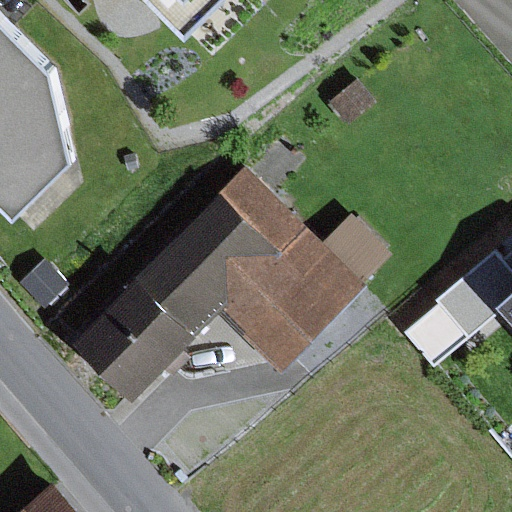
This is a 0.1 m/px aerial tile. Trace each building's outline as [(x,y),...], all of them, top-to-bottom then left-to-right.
[(0,0),(0,184),(25,209),(83,152),(62,61),(0,0)] [(169,0),(199,30),(228,0),(169,0)] [(378,99),(360,76),(332,99),(351,122),(378,99)] [(250,161),(145,269),(205,327),(225,307),(286,366),(371,279),(369,277),(328,237),(250,161)] [(355,211),(328,237),(369,277),(395,251),(355,211)] [(511,239),(399,338),(438,383),(511,318),(511,239)] [(71,281),(47,256),(22,280),(46,305),(71,281)] [(205,327),(145,269),(79,336),(139,395),(205,327)] [(82,511),(56,481),(23,511),(82,511)]
